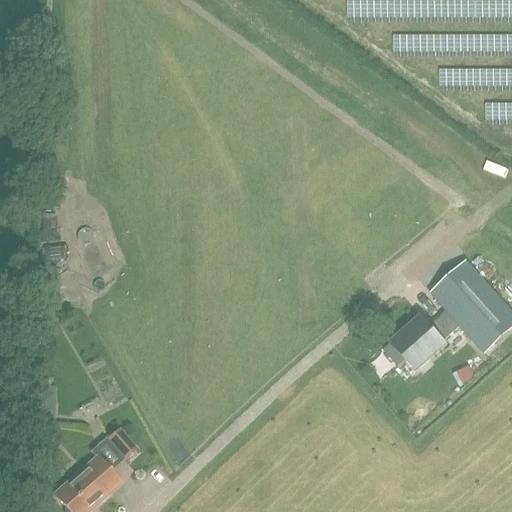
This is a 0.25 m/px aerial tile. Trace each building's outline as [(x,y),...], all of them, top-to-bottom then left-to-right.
[(423,288),(444,312),(458,327),(473,344),(509,312),(455,253),(420,285),(423,288)] [(441,341),(458,327),(444,312),(428,326),(421,318),(390,346),(414,372),(445,345),(441,341)] [(511,313),(486,336),(501,354),(511,345),(511,313)] [(107,440),(124,460),(136,449),(119,430),(107,440)] [(67,511),(89,511),(121,484),(97,457),(53,495),(67,511)]
